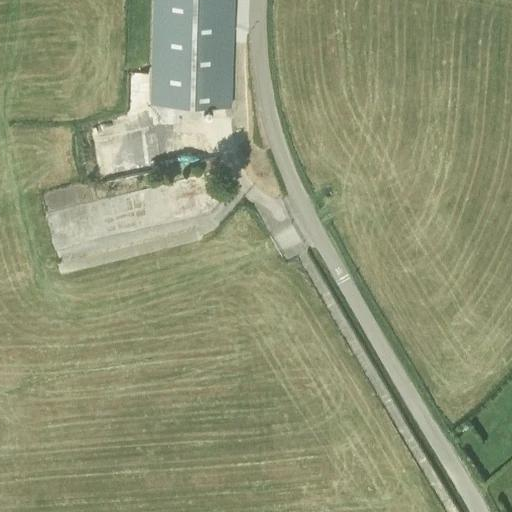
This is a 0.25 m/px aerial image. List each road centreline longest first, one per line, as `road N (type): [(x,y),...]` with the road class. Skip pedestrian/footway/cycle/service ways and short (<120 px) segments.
road 1 (unclassified): [(478,511),(295,191)]
road 2 (residential): [(295,191),(263,83),(258,0)]
